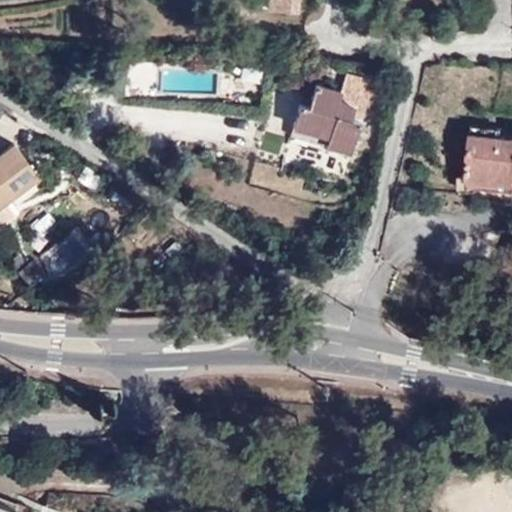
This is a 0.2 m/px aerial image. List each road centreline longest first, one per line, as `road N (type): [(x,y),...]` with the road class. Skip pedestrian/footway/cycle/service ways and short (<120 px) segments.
road 1 (unclassified): [(349,337),(333,309),(0,100)]
road 2 (primary): [(349,337),(260,327),(0,325)]
road 3 (primary): [(0,346),(57,357),(269,356),(344,365)]
road 4 (primary): [(344,365),(511,389)]
road 5 (primary): [(511,381),(349,337)]
road 6 (unknown): [(360,262),(460,223),(511,224)]
